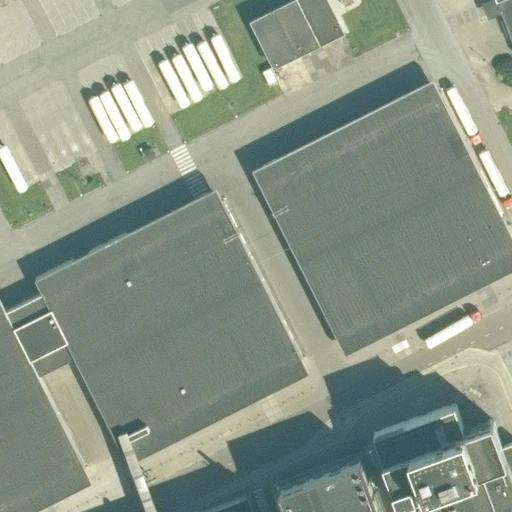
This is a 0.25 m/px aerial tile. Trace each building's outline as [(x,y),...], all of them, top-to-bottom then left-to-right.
[(292,0),(253,20),(275,65),(343,31),(327,0),(292,0)] [(511,0),(496,0),(511,42),(511,0)] [(259,183),(337,339),(511,251),(511,236),(440,93),(259,183)] [(27,165),(8,130),(0,134),(0,159),(9,176),(27,165)] [(43,292),(75,356),(121,447),(302,357),(220,194),(39,285),(43,292)] [(75,356),(43,292),(6,311),(38,375),(75,356)] [(38,375),(6,311),(2,304),(0,304),(0,508),(84,466),(38,375)] [(385,459),(404,511),(511,511),(511,430),(511,429),(495,435),(490,421),(466,429),(455,401),(374,430),(385,459)] [(384,511),(364,455),(280,485),(289,511),(257,511),(251,496),(206,511),(384,511)]
